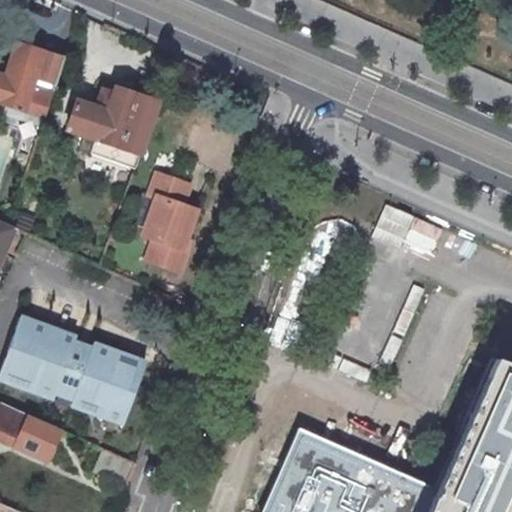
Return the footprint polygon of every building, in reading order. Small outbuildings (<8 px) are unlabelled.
[(0,103),(45,117),(63,59),(15,44),(5,77),(0,75),(0,103)] [(95,108),(76,101),(66,129),(84,135),(79,148),(92,152),(86,170),(109,178),(115,160),(133,167),(135,167),(157,103),(156,102),(155,93),(143,89),(137,96),(114,88),(112,94),(102,90),(95,108)] [(156,197),(142,235),(154,239),(146,259),(179,271),(187,249),(182,247),(195,210),(182,205),(189,185),(156,173),(148,194),(156,197)] [(0,256),(13,228),(10,227),(0,222),(0,256)] [(70,406),(122,425),(145,363),(92,344),(89,351),(72,345),(75,338),(19,317),(0,368),(0,380),(52,399),(55,392),(72,399),(70,406)] [(511,511),(511,367),(509,366),(491,358),(469,407),(433,488),(403,474),(298,428),(260,511),(511,511)] [(0,439),(45,460),(55,437),(59,430),(14,409),(0,403),(0,439)] [(99,473),(127,485),(134,464),(87,442),(83,454),(98,461),(95,468),(99,473)] [(0,511),(19,511),(20,511),(0,503),(0,511)]
